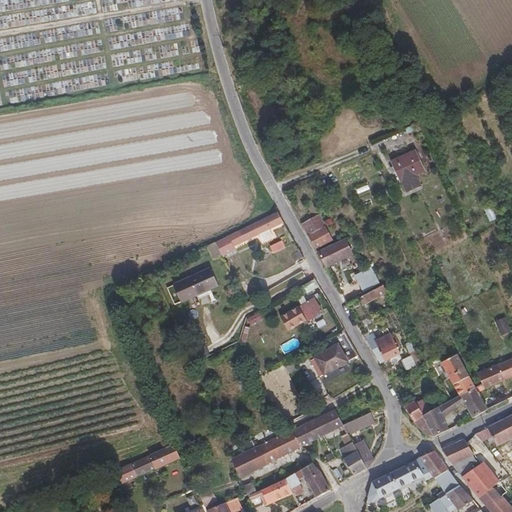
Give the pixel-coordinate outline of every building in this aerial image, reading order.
[(392,164),(400,185),(405,196),(421,189),(416,178),(426,173),(417,153),(392,164)] [(215,244),(222,257),(235,250),(233,247),(283,223),(277,213),(275,214),(215,244)] [(308,237),(325,228),(318,215),(301,225),(308,237)] [(333,241),(325,228),(308,237),(315,251),(333,241)] [(352,256),(345,240),(317,253),(326,269),(352,256)] [(273,255),(286,248),(282,241),(269,247),(273,255)] [(217,286),(210,269),(188,280),(195,297),(217,286)] [(188,280),(168,290),(176,306),(195,297),(188,280)] [(302,288),(306,294),(319,288),(315,281),(302,288)] [(375,292),(364,297),(367,304),(378,298),(375,292)] [(314,300),(289,313),(296,326),(320,312),(314,300)] [(504,318),(496,321),(501,335),(510,332),(504,318)] [(368,345),(379,365),(400,355),(390,335),(368,345)] [(317,368),(313,370),(318,380),(347,366),(338,348),(314,361),(317,368)] [(442,366),(453,388),(469,379),(457,358),(442,366)] [(485,391),(511,379),(511,362),(477,376),(483,387),(485,391)] [(295,368),(290,371),(294,380),(300,377),(295,368)] [(453,388),(459,399),(475,391),(469,379),(453,388)] [(449,404),(456,414),(466,408),(473,421),(487,413),(475,391),(459,399),(449,404)] [(435,439),(423,418),(416,406),(413,401),(404,409),(414,424),(427,437),(435,439)] [(422,402),(416,406),(423,418),(429,414),(422,402)] [(443,421),(456,414),(449,404),(435,412),(432,413),(429,414),(423,418),(435,439),(449,432),(443,421)] [(314,420),(323,436),(342,428),(343,427),(335,410),(314,420)] [(344,427),(349,437),(375,424),(370,414),(344,427)] [(511,439),(511,418),(475,436),(481,444),(492,438),(495,447),(511,439)] [(300,446),(323,436),(314,420),(292,430),(300,446)] [(343,427),(342,428),(345,435),(342,437),(347,446),(343,449),(347,458),(357,454),(354,446),(349,437),(344,427),(343,427)] [(231,459),(238,475),(277,455),(300,446),(292,430),(283,434),(231,459)] [(455,470),(472,457),(465,441),(443,452),(455,470)] [(363,442),(354,446),(357,454),(347,458),(344,460),(353,478),(370,467),(373,462),(363,442)] [(126,470),(133,481),(181,460),(175,448),(126,470)] [(448,471),(435,453),(421,459),(421,461),(415,464),(424,478),(430,475),(433,479),(434,481),(448,471)] [(488,509),(500,498),(505,494),(474,455),(472,457),(455,470),(488,509)] [(289,490),(299,485),(297,480),(305,477),(315,499),(329,491),(320,472),(311,463),(283,477),(289,490)] [(392,475),(399,490),(424,478),(415,464),(392,475)] [(126,470),(114,474),(115,477),(120,484),(121,486),(133,481),(126,470)] [(448,471),(434,481),(445,497),(460,488),(448,471)] [(366,506),(399,490),(392,475),(373,484),(366,506)] [(265,501),(289,490),(283,477),(259,488),(265,501)] [(259,488),(247,494),(250,499),(258,495),(262,503),(265,501),(259,488)] [(439,501),(443,508),(450,504),(458,511),(459,511),(473,502),(460,488),(445,497),(439,501)] [(511,511),(500,498),(488,509),(490,511),(511,511)] [(446,511),(443,508),(439,501),(430,507),(433,511),(446,511)] [(207,511),(228,511),(225,503),(207,511)]
